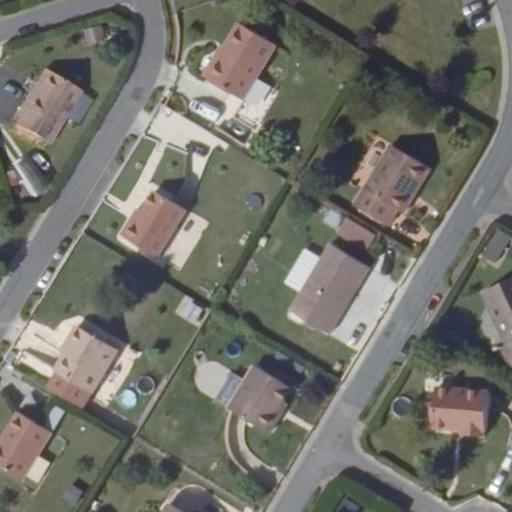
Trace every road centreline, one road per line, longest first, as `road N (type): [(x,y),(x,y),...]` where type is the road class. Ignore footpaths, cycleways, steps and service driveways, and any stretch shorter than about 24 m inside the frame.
road 1 (residential): [(144,0),(155,42),(145,80),(0,323)]
road 2 (residential): [(484,193),(330,449)]
road 3 (residential): [(446,511),(330,449)]
